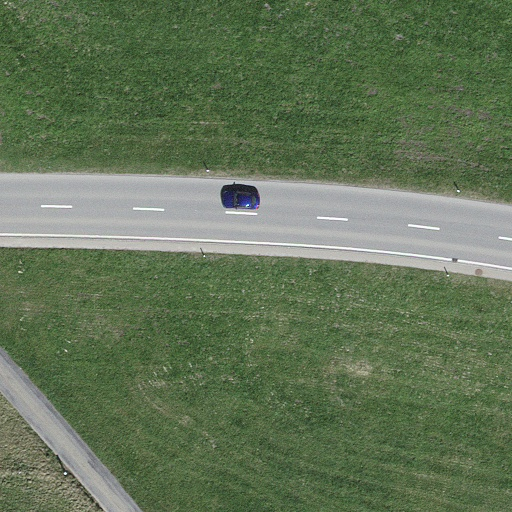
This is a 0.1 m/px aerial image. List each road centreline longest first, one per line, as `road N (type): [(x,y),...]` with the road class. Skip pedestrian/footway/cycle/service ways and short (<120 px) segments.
road 1 (tertiary): [(0,202),(511,233)]
road 2 (track): [(0,353),(137,511)]
